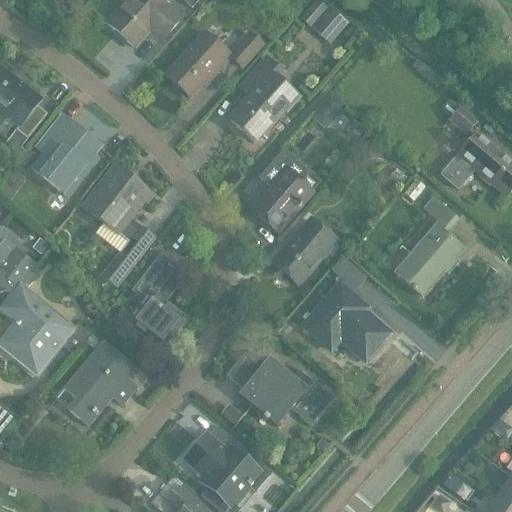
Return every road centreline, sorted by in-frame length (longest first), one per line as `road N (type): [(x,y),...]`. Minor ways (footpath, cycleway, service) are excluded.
road 1 (residential): [(84,499),(214,333),(223,280),(206,217),(177,167),(0,22)]
road 2 (unclassified): [(360,511),(511,334)]
